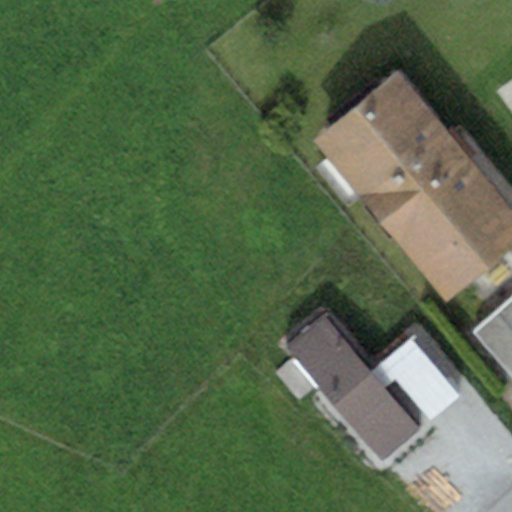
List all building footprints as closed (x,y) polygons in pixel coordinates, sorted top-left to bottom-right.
[(511,210),(397,71),(324,131),(447,279),(511,225),(511,210)] [(511,292),(475,325),(511,368),(511,292)] [(324,307),(285,340),(382,454),(421,421),(324,307)] [(425,347),(412,332),(383,356),(396,371),(425,347)] [(425,347),(396,371),(431,412),(460,388),(425,347)]
